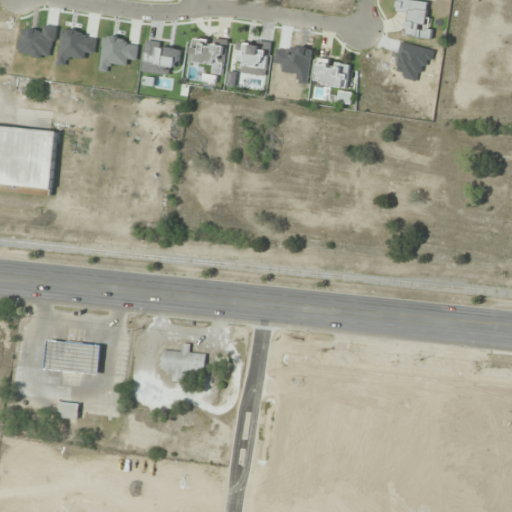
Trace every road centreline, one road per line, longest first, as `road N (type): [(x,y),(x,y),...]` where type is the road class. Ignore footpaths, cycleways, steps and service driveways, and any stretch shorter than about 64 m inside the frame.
road 1 (primary): [(0,278),(511,329)]
road 2 (residential): [(233,511),(267,305)]
road 3 (residential): [(191,7),(362,27),(366,0)]
road 4 (residential): [(192,0),(166,12),(75,0)]
